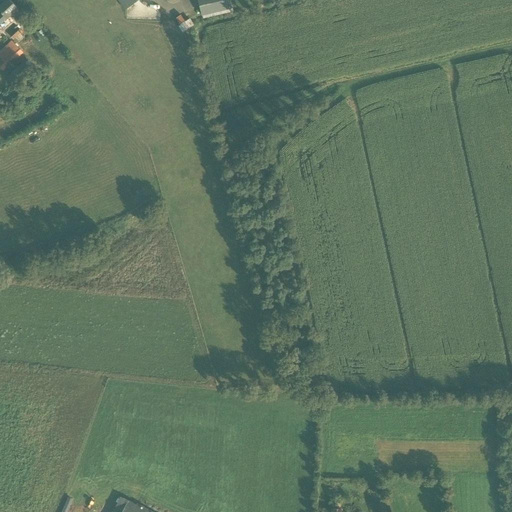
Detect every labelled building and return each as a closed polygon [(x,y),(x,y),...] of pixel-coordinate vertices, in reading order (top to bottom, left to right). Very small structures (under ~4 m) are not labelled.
[(22,12),(10,0),(5,0),(0,5),(0,10),(1,12),(0,13),(0,23),(7,18),(11,14),(15,19),(22,12)] [(138,0),(118,0),(126,9),(138,0)] [(197,0),(201,15),(232,7),(230,0),(197,0)] [(22,31),(14,23),(4,32),(10,38),(11,37),(14,40),(22,31)] [(0,66),(4,70),(23,53),(11,40),(0,50),(0,66)]
